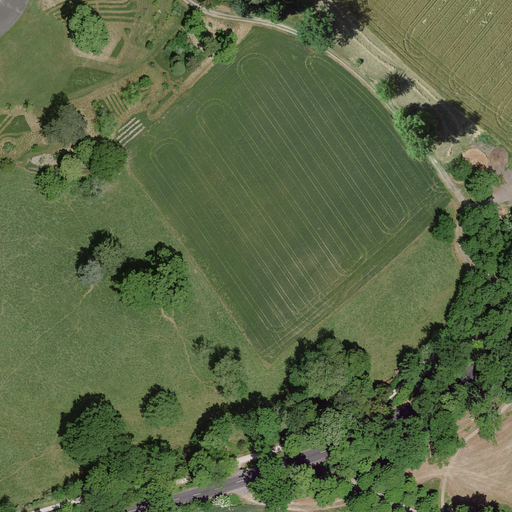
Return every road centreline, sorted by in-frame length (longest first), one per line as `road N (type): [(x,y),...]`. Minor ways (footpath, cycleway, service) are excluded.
road 1 (track): [(511,292),(473,265),(451,185),(363,77),(288,29),(186,0)]
road 2 (tertiary): [(127,511),(343,443),(462,380),(511,337)]
road 3 (track): [(239,482),(258,501),(290,507),(374,493)]
